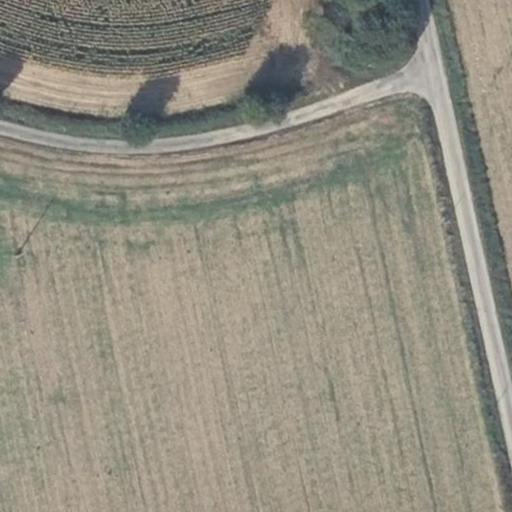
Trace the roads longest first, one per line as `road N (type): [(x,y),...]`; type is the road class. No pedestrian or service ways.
road 1 (residential): [(434,70),(262,128),(181,145),(81,144),(0,122)]
road 2 (unclassified): [(434,70),(511,427)]
